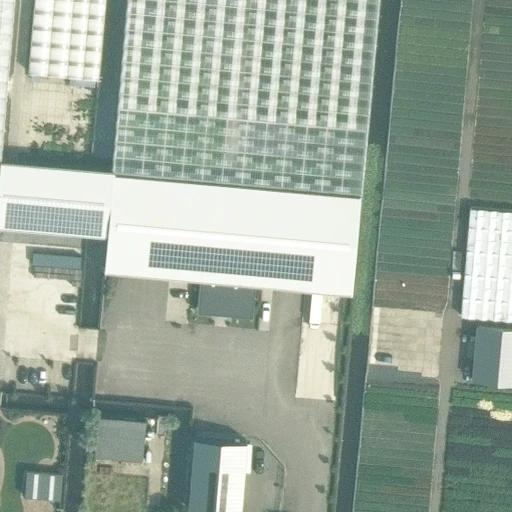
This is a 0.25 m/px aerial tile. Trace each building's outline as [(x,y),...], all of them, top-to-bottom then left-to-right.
[(0,0),(0,225),(86,233),(105,234),(106,234),(112,169),(111,169),(111,167),(110,167),(91,166),(0,158),(0,153),(13,0),(0,0)] [(32,0),(27,71),(98,77),(104,0),(32,0)] [(106,234),(103,269),(199,278),(201,278),(198,310),(249,315),(252,282),(255,283),(304,287),(305,287),(343,290),(344,291),(350,291),(359,191),(360,191),(377,0),(126,0),(111,167),(111,169),(112,169),(106,234)] [(511,210),(471,207),(462,315),(511,319),(511,210)] [(473,379),(511,382),(511,326),(478,323),(473,379)] [(97,416),(94,456),(141,460),(144,420),(97,416)] [(194,436),(187,508),(230,511),(239,511),(245,441),(194,436)] [(26,472),(24,496),(60,499),(62,475),(26,472)]
